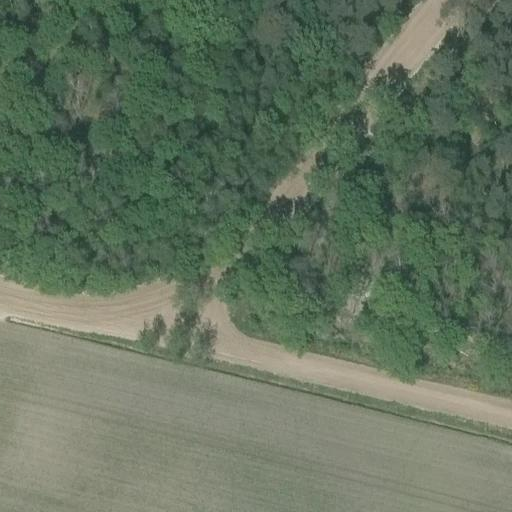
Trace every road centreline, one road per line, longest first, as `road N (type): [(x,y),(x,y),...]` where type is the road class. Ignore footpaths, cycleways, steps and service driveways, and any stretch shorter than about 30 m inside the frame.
road 1 (track): [(53,311),(152,299),(210,279),(307,195),(463,0)]
road 2 (track): [(0,298),(511,426)]
